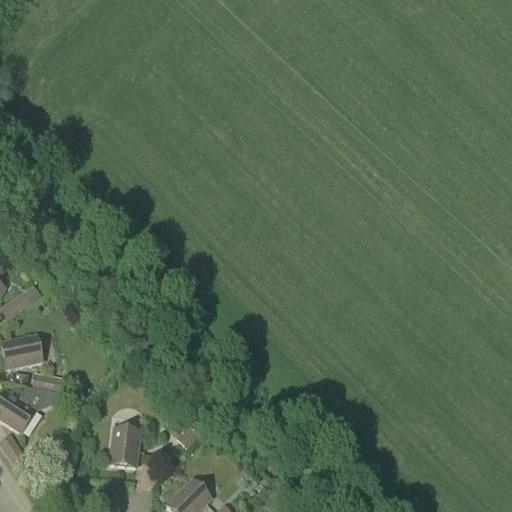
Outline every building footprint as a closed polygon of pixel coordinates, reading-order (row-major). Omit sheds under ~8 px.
[(0,313),(0,315),(7,325),(31,309),(24,298),(0,313)] [(0,348),(6,374),(41,367),(36,341),(0,348)] [(33,378),(31,393),(58,398),(61,383),(33,378)] [(35,416),(5,396),(0,403),(0,424),(20,438),(35,416)] [(188,431),(176,444),(185,453),(198,441),(188,431)] [(109,470),(135,473),(139,437),(113,434),(109,470)] [(0,445),(0,452),(12,469),(24,460),(9,439),(0,445)] [(166,510),(167,511),(201,511),(210,504),(191,485),(166,510)]
